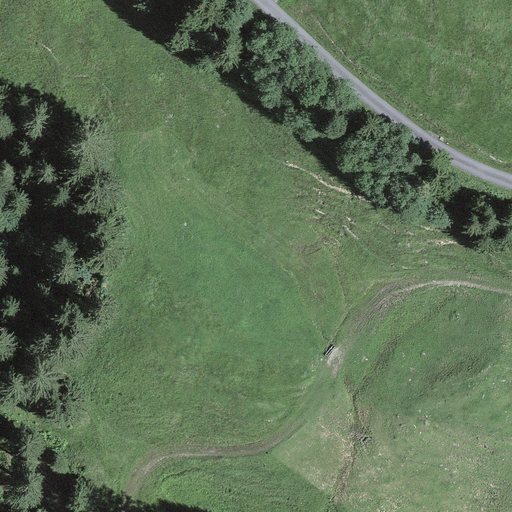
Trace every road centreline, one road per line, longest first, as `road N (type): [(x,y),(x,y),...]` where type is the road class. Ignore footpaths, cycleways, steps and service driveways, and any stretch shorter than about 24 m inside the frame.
road 1 (track): [(120,511),(134,482),(163,456),(255,450),(277,438),(392,292),(446,279),(511,288)]
road 2 (unclassified): [(263,0),(438,149),(511,182)]
